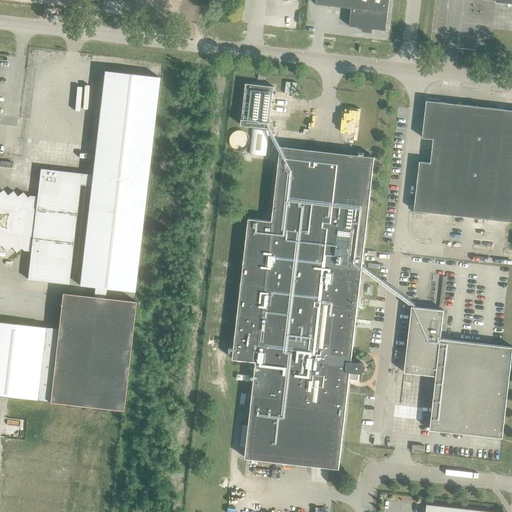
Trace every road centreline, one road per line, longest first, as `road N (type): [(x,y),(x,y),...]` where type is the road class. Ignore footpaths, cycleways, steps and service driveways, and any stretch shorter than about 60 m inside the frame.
road 1 (unclassified): [(511,259),(401,245),(419,72)]
road 2 (unclassified): [(404,70),(190,44)]
road 3 (unclassified): [(190,44),(0,23)]
road 4 (unclassified): [(511,481),(389,470),(367,486),(364,511)]
